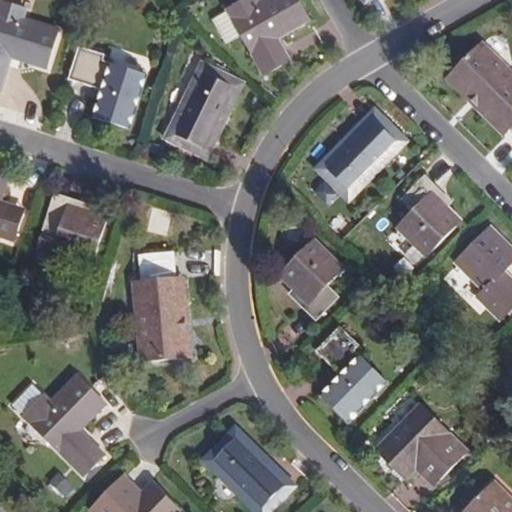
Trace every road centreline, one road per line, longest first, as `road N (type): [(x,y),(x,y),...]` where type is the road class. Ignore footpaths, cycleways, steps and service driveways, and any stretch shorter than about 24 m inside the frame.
road 1 (residential): [(0,131),(241,209)]
road 2 (residential): [(368,57),(511,206)]
road 3 (residential): [(368,57),(307,102),(241,209)]
road 4 (residential): [(258,381),(376,511)]
road 5 (residential): [(241,209),(236,283),(258,381)]
road 6 (residential): [(154,442),(258,381)]
